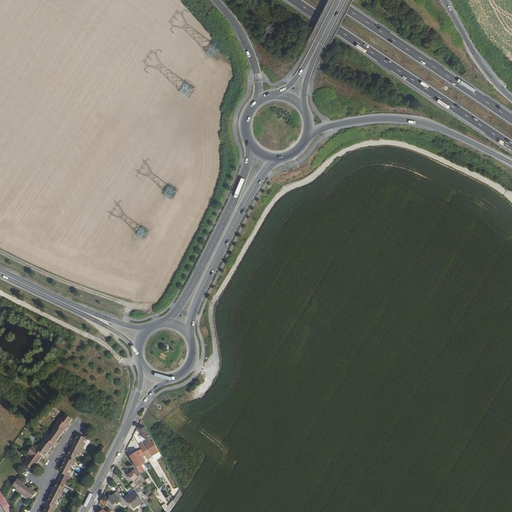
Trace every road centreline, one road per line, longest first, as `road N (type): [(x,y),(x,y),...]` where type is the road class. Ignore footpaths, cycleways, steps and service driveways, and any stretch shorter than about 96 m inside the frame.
road 1 (track): [(191,364),(213,371),(213,302),(269,208),(338,153),(390,142),(511,198)]
road 2 (motorway): [(291,0),(511,146)]
road 3 (motorway): [(303,142),(323,127),(405,118),(511,163)]
road 4 (motorway): [(511,119),(333,0)]
road 5 (secondary): [(190,336),(195,304),(243,205),(280,157)]
road 6 (secondary): [(249,143),(233,201),(192,285),(163,323)]
road 7 (track): [(0,252),(154,317)]
road 8 (track): [(0,293),(96,339),(116,339)]
road 9 (motorway): [(511,99),(481,67),(444,0)]
